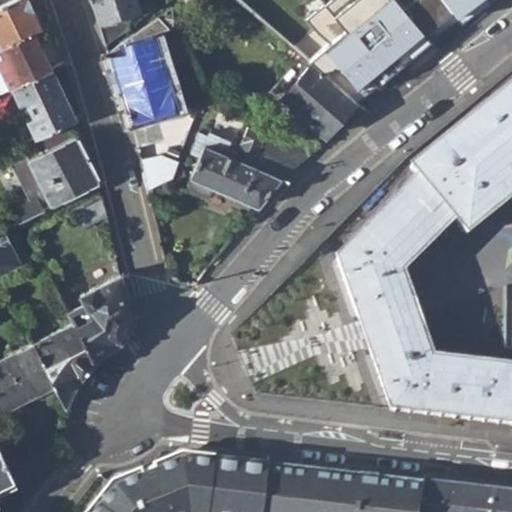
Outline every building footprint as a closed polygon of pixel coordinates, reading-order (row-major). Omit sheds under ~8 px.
[(0,46),(33,31),(41,27),(29,0),(13,0),(0,6),(0,46)] [(93,0),(100,23),(126,15),(141,11),(137,0),(93,0)] [(316,0),(305,9),(334,44),(310,67),(353,112),(436,46),(397,0),(316,0)] [(397,0),(436,46),(463,25),(442,0),(397,0)] [(442,0),(463,25),(494,0),(442,0)] [(170,26),(173,29),(174,28),(186,18),(174,5),(160,15),(170,26)] [(100,23),(107,43),(130,27),(126,15),(100,23)] [(156,31),(170,26),(160,15),(151,21),(109,50),(133,125),(180,107),(156,31)] [(51,70),(33,31),(0,46),(0,85),(7,82),(11,90),(13,88),(51,70)] [(280,99),(327,141),(353,112),(310,67),(280,99)] [(51,70),(13,88),(21,103),(27,100),(37,119),(29,122),(37,137),(50,130),(66,123),(73,119),(51,70)] [(7,82),(0,85),(0,94),(11,90),(7,82)] [(511,82),(412,165),(419,172),(338,256),(391,412),(511,425),(511,82)] [(66,123),(50,130),(57,145),(37,155),(34,152),(18,160),(34,194),(12,206),(14,210),(8,213),(14,224),(99,180),(99,178),(92,150),(85,153),(66,123)] [(214,187),(260,208),(285,178),(314,153),(269,129),(265,137),(248,129),(237,155),(229,151),(232,144),(208,135),(207,138),(199,158),(191,176),(188,182),(191,190),(209,198),(214,187)] [(199,158),(207,138),(199,135),(193,155),(199,158)] [(73,213),(85,237),(110,225),(104,197),(73,213)] [(0,231),(0,273),(28,260),(11,226),(0,231)] [(169,277),(178,279),(178,265),(166,265),(169,277)] [(74,322),(94,361),(96,358),(121,339),(129,308),(122,275),(79,296),(83,304),(69,311),(74,322)] [(94,361),(74,322),(38,341),(34,333),(29,336),(30,338),(51,379),(66,406),(75,385),(94,361)] [(0,399),(2,404),(51,379),(30,338),(0,353),(0,399)] [(0,449),(7,464),(31,452),(30,451),(20,432),(0,441),(0,449)] [(31,452),(7,464),(15,480),(15,481),(27,504),(60,462),(41,446),(30,451),(31,452)] [(0,487),(15,480),(7,464),(0,449),(0,487)] [(258,511),(264,463),(182,453),(162,464),(140,474),(112,480),(86,511),(258,511)] [(264,463),(258,511),(411,511),(418,481),(357,474),(273,464),(264,463)] [(511,511),(511,492),(418,481),(411,511),(511,511)]
